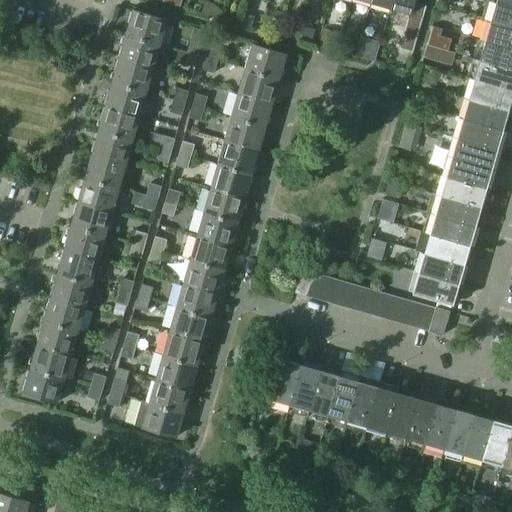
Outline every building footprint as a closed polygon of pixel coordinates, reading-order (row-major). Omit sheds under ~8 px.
[(392,0),(390,8),(423,17),(427,0),(392,0)] [(213,4),(205,2),(202,13),(210,15),(213,4)] [(511,6),(496,2),(491,21),(511,27),(511,6)] [(133,9),(126,34),(161,44),(168,19),(133,9)] [(254,17),(244,14),(241,24),(251,27),(254,17)] [(511,27),(491,21),(485,41),(511,48),(511,27)] [(432,25),(427,44),(448,50),(451,38),(440,35),(442,28),(432,25)] [(312,41),(315,30),(303,27),(300,38),(312,41)] [(337,33),(324,29),(320,44),(332,48),(337,33)] [(126,34),(119,58),(154,68),(161,44),(126,34)] [(191,40),(188,51),(199,55),(202,43),(191,40)] [(511,48),(485,41),(480,60),(511,69),(511,48)] [(252,44),(245,68),(280,78),(287,54),(252,44)] [(210,45),(207,57),(218,60),(221,49),(210,45)] [(427,45),(423,56),(451,64),(454,53),(427,45)] [(199,55),(188,51),(184,64),(196,67),(199,55)] [(218,60),(207,57),(203,69),(215,72),(218,60)] [(119,58),(112,82),(147,91),(154,68),(119,58)] [(467,77),(474,79),(511,89),(511,69),(480,60),(472,58),(467,77)] [(245,68),(238,92),(273,102),(280,78),(245,68)] [(511,89),(474,79),(469,98),(509,110),(511,99),(511,89)] [(112,82),(106,105),(140,115),(147,91),(112,82)] [(177,88),(174,99),(185,102),(189,91),(177,88)] [(238,92),(231,116),(266,126),(273,102),(238,92)] [(196,93),(193,105),(204,108),(208,97),(196,93)] [(417,93),(415,100),(423,102),(425,95),(417,93)] [(469,98),(463,117),(503,129),(509,110),(469,98)] [(185,102),(174,99),(170,111),(182,115),(185,102)] [(106,105),(99,129),(133,139),(140,115),(106,105)] [(204,108),(193,105),(190,117),(201,120),(204,108)] [(231,116),(225,140),(259,149),(266,126),(231,116)] [(463,117),(458,137),(498,148),(503,129),(463,117)] [(99,129),(92,153),(127,163),(133,139),(99,129)] [(163,135),(160,147),(172,150),(175,139),(163,135)] [(458,137),(452,156),(492,167),(498,148),(458,137)] [(225,140),(218,163),(252,173),(259,149),(225,140)] [(183,141),(180,152),(191,156),(194,144),(183,141)] [(172,150),(160,147),(157,159),(168,162),(172,150)] [(191,156),(180,152),(176,165),(187,168),(191,156)] [(92,153),(85,177),(120,187),(127,163),(92,153)] [(452,156),(447,175),(487,187),(492,167),(452,156)] [(218,163),(211,187),(246,197),(252,173),(218,163)] [(447,175),(441,194),(481,206),(487,187),(447,175)] [(85,177),(78,201),(113,211),(120,187),(85,177)] [(397,182),(387,179),(383,193),(392,196),(397,182)] [(150,183),(146,194),(158,198),(161,186),(150,183)] [(211,187),(204,211),(239,221),(246,197),(211,187)] [(169,189),(166,200),(177,203),(180,192),(169,189)] [(158,198),(146,194),(143,206),(155,210),(158,198)] [(441,194),(436,214),(476,225),(481,206),(441,194)] [(378,218),(393,223),(393,222),(399,203),(383,199),(378,218)] [(177,203),(166,200),(162,212),(174,216),(177,203)] [(78,201),(71,225),(106,235),(113,211),(78,201)] [(204,211),(197,235),(232,245),(239,221),(204,211)] [(476,225),(436,214),(430,233),(470,244),(476,225)] [(71,225),(65,248),(99,258),(106,235),(71,225)] [(136,230),(133,242),(144,246),(148,234),(136,230)] [(430,233),(421,230),(415,249),(425,252),(465,264),(470,244),(430,233)] [(197,235),(190,259),(225,269),(232,245),(197,235)] [(156,236),(152,248),(163,251),(167,239),(156,236)] [(372,238),(369,246),(385,250),(387,242),(372,238)] [(144,246),(133,242),(129,254),(141,258),(144,246)] [(65,248),(58,272),(92,282),(99,258),(65,248)] [(163,251),(152,248),(149,260),(160,263),(163,251)] [(368,251),(366,256),(382,260),(383,255),(368,251)] [(425,252),(419,271),(459,283),(465,264),(425,252)] [(190,259),(184,283),(218,292),(225,269),(190,259)] [(295,292),(307,295),(313,272),(302,269),(295,292)] [(459,283),(419,271),(413,292),(453,304),(459,283)] [(58,272),(51,296),(86,306),(92,282),(58,272)] [(307,295),(318,298),(324,275),(313,272),(307,295)] [(318,298),(329,302),(335,279),(324,275),(318,298)] [(122,278),(119,290),(131,293),(134,281),(122,278)] [(329,302),(340,305),(347,282),(335,279),(329,302)] [(340,305),(351,308),(358,285),(347,282),(340,305)] [(184,283),(177,306),(211,316),(218,292),(184,283)] [(142,284),(138,295),(150,299),(153,287),(142,284)] [(351,308),(362,311),(369,288),(358,285),(351,308)] [(362,311),(373,315),(380,291),(369,288),(362,311)] [(131,293),(119,290),(115,302),(127,305),(131,293)] [(373,315),(385,318),(391,295),(380,291),(373,315)] [(150,299),(138,295),(135,307),(146,311),(150,299)] [(385,318),(396,321),(402,298),(391,295),(385,318)] [(51,296),(44,320),(79,330),(86,306),(51,296)] [(396,321),(407,324),(413,301),(402,298),(396,321)] [(438,300),(436,306),(450,310),(452,304),(438,300)] [(407,324),(418,327),(425,304),(413,301),(407,324)] [(418,327),(429,331),(436,307),(425,304),(418,327)] [(177,306),(170,330),(205,340),(211,316),(177,306)] [(436,307),(429,331),(443,335),(450,310),(436,306),(436,307)] [(44,320),(37,344),(72,354),(79,330),(44,320)] [(109,325),(105,337),(117,341),(120,329),(109,325)] [(170,330),(163,354),(198,364),(205,340),(170,330)] [(128,331),(125,343),(136,346),(140,335),(128,331)] [(117,341),(105,337),(102,349),(113,353),(117,341)] [(136,346),(125,343),(121,355),(133,358),(136,346)] [(37,344),(30,368),(65,378),(72,354),(37,344)] [(163,354),(156,378),(191,388),(198,364),(163,354)] [(269,397),(291,404),(302,363),(281,357),(269,397)] [(291,404),(310,409),(321,369),(302,363),(291,404)] [(65,378),(30,368),(23,392),(58,402),(65,378)] [(310,409),(329,415),(341,374),(321,369),(310,409)] [(86,371),(84,379),(92,381),(91,385),(103,388),(106,376),(86,371)] [(329,415),(348,420),(360,380),(341,374),(329,415)] [(156,378),(149,402),(184,412),(191,388),(156,378)] [(115,379),(111,391),(123,394),(126,382),(115,379)] [(348,420),(367,426),(379,386),(360,380),(348,420)] [(103,388),(91,385),(88,397),(99,400),(103,388)] [(367,426),(387,431),(398,391),(379,386),(367,426)] [(123,394),(111,391),(108,403),(119,406),(123,394)] [(387,431),(406,437),(417,397),(398,391),(387,431)] [(406,437),(425,442),(437,402),(417,397),(406,437)] [(184,412),(149,402),(142,400),(135,424),(177,436),(184,412)] [(425,442),(444,448),(456,408),(437,402),(425,442)] [(444,448),(464,453),(475,413),(456,408),(444,448)] [(464,453),(483,459),(494,419),(475,413),(464,453)] [(483,459),(502,464),(511,429),(511,423),(494,419),(483,459)] [(511,429),(502,464),(511,467),(511,429)] [(315,458),(319,444),(303,439),(299,453),(315,458)] [(435,484),(432,495),(445,499),(449,488),(435,484)] [(0,492),(0,511),(26,511),(30,501),(0,492)] [(487,509),(491,499),(474,493),(471,504),(487,509)] [(469,504),(471,497),(460,494),(458,501),(469,504)] [(493,500),(490,508),(501,511),(504,503),(493,500)]
